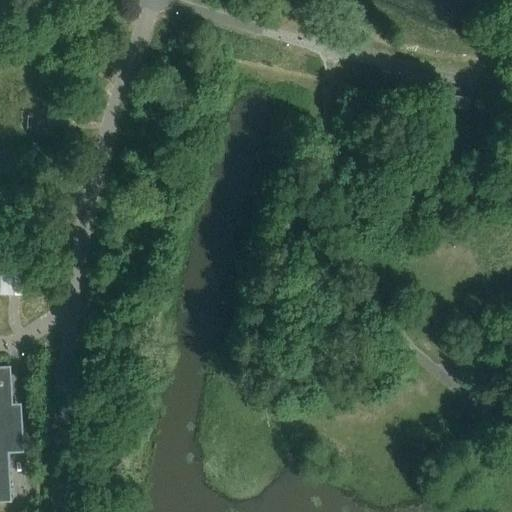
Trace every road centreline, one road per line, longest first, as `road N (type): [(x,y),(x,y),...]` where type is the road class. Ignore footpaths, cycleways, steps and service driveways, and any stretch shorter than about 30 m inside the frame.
road 1 (residential): [(172,0),(325,48),(511,84)]
road 2 (residential): [(71,307),(83,227),(151,0)]
road 3 (residential): [(58,511),(71,307)]
